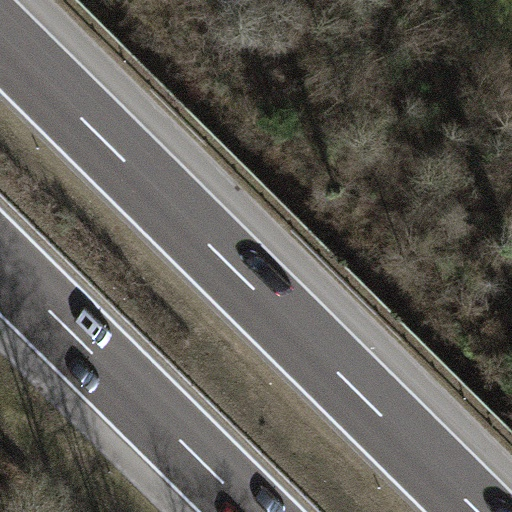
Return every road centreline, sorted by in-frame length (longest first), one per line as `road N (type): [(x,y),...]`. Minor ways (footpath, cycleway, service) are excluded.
road 1 (motorway): [(480,511),(0,35)]
road 2 (motorway): [(0,264),(249,511)]
